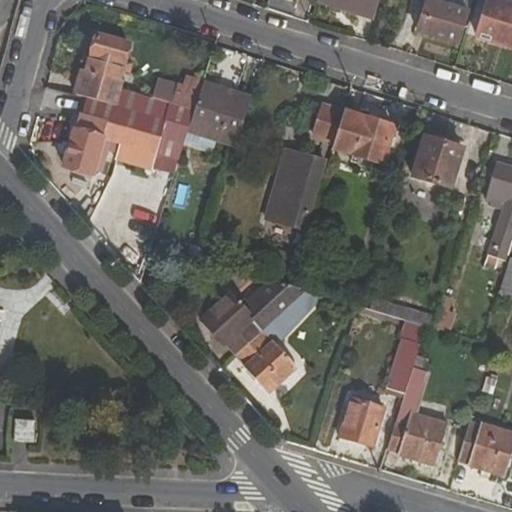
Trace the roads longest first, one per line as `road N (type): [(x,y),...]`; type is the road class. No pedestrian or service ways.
road 1 (tertiary): [(0,176),(283,481)]
road 2 (residential): [(152,0),(511,110)]
road 3 (residential): [(283,481),(242,489),(0,481)]
road 4 (residential): [(0,150),(47,0)]
road 5 (residential): [(283,481),(311,478),(425,511)]
